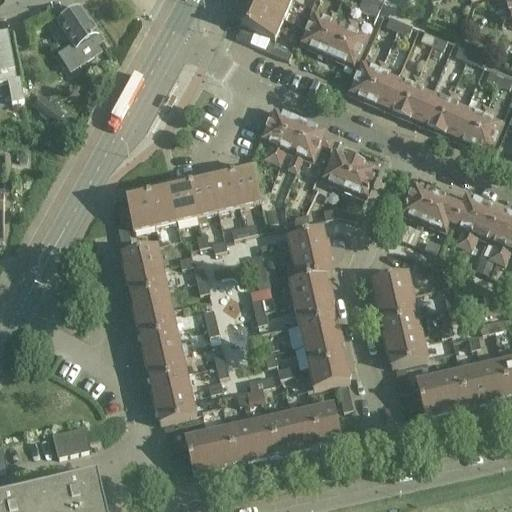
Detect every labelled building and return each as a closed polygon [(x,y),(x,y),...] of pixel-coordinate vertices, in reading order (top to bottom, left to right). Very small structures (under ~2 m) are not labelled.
[(252,0),(249,9),(283,24),(291,4),(281,0),(252,0)] [(358,14),(376,22),(385,1),(381,0),(363,0),(362,3),(358,14)] [(511,29),(511,33),(511,32),(511,0),(504,2),(508,19),(499,21),(501,31),(511,29)] [(240,30),(274,45),(283,24),(249,9),(240,30)] [(75,13),(56,26),(76,57),(62,66),(74,83),(106,63),(102,57),(107,53),(103,46),(81,14),(75,13)] [(299,50),(317,58),(331,28),(334,20),(330,18),(327,26),(313,20),(299,50)] [(385,32),(396,37),(400,28),(389,23),(385,32)] [(317,58),(335,65),(352,28),(347,26),(344,33),(331,28),(317,58)] [(335,65),(353,73),(366,43),(352,37),(356,29),(352,28),(335,65)] [(396,37),(408,41),(411,32),(400,28),(396,37)] [(420,47),(431,51),(435,42),(424,38),(420,47)] [(0,87),(8,86),(11,107),(24,104),(20,83),(16,84),(7,39),(0,40),(0,87)] [(431,51),(442,56),(446,47),(435,42),(431,51)] [(265,56),(277,61),(280,52),(269,47),(265,56)] [(277,61),(288,66),(292,57),(280,52),(277,61)] [(454,62),(466,66),(470,57),(458,53),(454,62)] [(466,66),(477,71),(481,62),(470,57),(466,66)] [(348,100),(366,108),(382,70),(378,68),(375,75),(361,70),(348,100)] [(366,108),(383,115),(396,85),(383,79),(386,71),(382,70),(366,108)] [(485,86),(497,90),(501,81),(489,77),(485,86)] [(497,90),(508,95),(511,86),(501,81),(497,90)] [(383,115),(401,123),(417,84),(413,83),(409,90),(396,85),(383,115)] [(401,123),(418,130),(431,100),(418,94),(421,86),(417,84),(401,123)] [(418,130),(435,137),(452,99),(447,98),(444,105),(431,100),(418,130)] [(435,137),(453,145),(466,115),(453,109),(456,101),(452,99),(435,137)] [(55,130),(64,119),(42,101),(34,112),(55,130)] [(453,145),(470,152),(486,114),(482,113),(479,120),(466,115),(453,145)] [(470,152),(488,160),(501,130),(487,124),(491,116),(486,114),(470,152)] [(264,165),(272,168),(291,123),(274,116),(261,146),(271,150),(264,165)] [(60,140),(70,146),(80,129),(70,123),(60,140)] [(285,156),(294,160),(295,160),(307,131),(291,123),(272,168),(279,171),(285,156)] [(288,175),(295,178),(302,163),(312,167),(319,151),(328,155),(332,145),(323,142),(324,138),(307,131),(295,160),(294,160),(288,175)] [(322,185),(343,195),(355,166),(334,156),(322,185)] [(343,195),(364,204),(377,175),(355,166),(343,195)] [(231,177),(239,213),(240,219),(248,217),(247,211),(261,208),(253,172),(231,177)] [(231,177),(210,182),(218,218),(239,213),(231,177)] [(189,187),(197,223),(198,229),(206,227),(205,221),(218,218),(210,182),(189,187)] [(168,191),(176,228),(197,223),(189,187),(168,191)] [(401,219),(423,228),(435,199),(414,190),(401,219)] [(146,196),(155,232),(176,228),(168,191),(146,196)] [(125,201),(133,237),(155,232),(146,196),(125,201)] [(423,228),(445,238),(457,208),(435,199),(423,228)] [(464,254),(483,209),(465,202),(452,231),(463,236),(457,251),(464,254)] [(487,246),(499,216),(483,209),(464,254),(471,257),(477,242),(487,246)] [(323,216),(325,226),(337,223),(335,214),(323,216)] [(497,268),(511,233),(511,221),(499,216),(487,246),(496,250),(490,265),(497,268)] [(295,223),(297,232),(309,230),(307,220),(295,223)] [(117,232),(120,244),(129,242),(127,230),(117,232)] [(243,232),(245,242),(257,239),(255,230),(243,232)] [(231,235),(233,245),(245,242),(243,232),(231,235)] [(392,242),(401,246),(405,236),(396,232),(392,242)] [(511,256),(511,233),(497,268),(504,271),(511,256)] [(292,267),(328,258),(323,236),(286,245),(292,267)] [(196,242),(199,254),(208,252),(205,240),(196,242)] [(120,244),(123,256),(132,253),(129,242),(120,244)] [(212,249),(214,259),(226,256),(224,246),(212,249)] [(424,255),(435,259),(439,250),(428,246),(424,255)] [(126,282),(162,274),(157,252),(121,260),(126,282)] [(325,281),(325,282),(333,280),(328,258),(292,267),(286,268),(288,279),(294,278),(296,287),(297,288),(325,281)] [(251,263),(254,275),(263,273),(260,261),(251,263)] [(179,265),(181,275),(193,272),(191,262),(179,265)] [(254,275),(257,287),(266,285),(263,273),(254,275)] [(131,303),(167,295),(162,274),(126,282),(131,303)] [(194,276),(196,288),(206,286),(203,274),(194,276)] [(376,309),(413,301),(408,279),(371,288),(376,309)] [(439,282),(442,294),(452,292),(449,280),(439,282)] [(288,312),(294,310),(330,302),(325,282),(325,281),(297,288),(296,287),(289,288),(291,299),(285,300),(288,312)] [(196,288),(199,300),(209,298),(206,286),(196,288)] [(136,324),(172,316),(167,295),(131,303),(136,324)] [(376,309),(381,331),(417,322),(413,301),(376,309)] [(444,303),(447,315),(456,313),(454,301),(444,303)] [(294,310),(298,331),(335,323),(330,302),(294,310)] [(252,307),(255,319),(264,317),(261,305),(252,307)] [(447,315),(450,327),(459,325),(456,313),(447,315)] [(140,345),(176,337),(172,316),(136,324),(140,345)] [(203,318),(206,330),(216,328),(213,316),(203,318)] [(255,319),(257,331),(267,329),(264,317),(255,319)] [(381,331),(386,352),(422,343),(417,322),(381,331)] [(298,331),(303,353),(339,344),(335,323),(298,331)] [(492,329),(494,338),(506,335),(504,326),(492,329)] [(206,330),(209,342),(218,340),(216,328),(206,330)] [(480,331),(482,341),(494,338),(492,329),(480,331)] [(439,335),(441,344),(453,341),(451,332),(439,335)] [(145,366),(181,358),(176,337),(140,345),(145,366)] [(468,344),(471,356),(480,354),(477,342),(468,344)] [(386,352),(391,374),(427,365),(422,343),(386,352)] [(303,353),(308,374),(344,365),(339,344),(303,353)] [(261,349),(264,361),(274,359),(271,347),(261,349)] [(145,366),(150,387),(186,379),(181,358),(145,366)] [(213,360),(216,372),(225,370),(223,358),(213,360)] [(264,361),(267,373),(276,371),(274,359),(264,361)] [(308,374),(313,396),(349,387),(344,365),(308,374)] [(511,365),(501,368),(509,404),(511,403),(511,365)] [(480,372),(488,409),(509,404),(501,368),(480,372)] [(216,372),(219,384),(228,382),(225,370),(216,372)] [(459,377),(467,413),(488,409),(480,372),(459,377)] [(277,376),(279,385),(291,382),(289,373),(277,376)] [(395,377),(398,389),(408,386),(405,374),(395,377)] [(438,382),(446,418),(467,413),(459,377),(438,382)] [(150,387),(155,408),(191,400),(186,379),(150,387)] [(416,387),(424,423),(446,418),(438,382),(416,387)] [(261,386),(263,395),(275,392),(273,383),(261,386)] [(249,388),(251,398),(263,395),(261,386),(249,388)] [(398,389),(401,401),(410,398),(408,386),(398,389)] [(208,391),(210,401),(222,398),(220,389),(208,391)] [(338,394),(340,406),(350,404),(347,392),(338,394)] [(237,401),(239,413),(249,411),(246,399),(237,401)] [(155,408),(160,430),(196,422),(191,400),(155,408)] [(340,406),(343,418),(353,416),(350,404),(340,406)] [(333,410),(311,415),(320,451),(342,446),(333,410)] [(311,415),(290,420),(299,456),(320,451),(311,415)] [(290,420),(269,425),(278,461),(299,456),(290,420)] [(269,425),(248,430),(256,466),(278,461),(269,425)] [(248,430),(227,434),(235,471),(256,466),(248,430)] [(164,434),(167,446),(176,443),(173,431),(164,434)] [(74,435),(80,458),(91,456),(85,433),(74,435)] [(227,434),(206,439),(214,475),(235,471),(227,434)] [(63,438),(69,461),(80,458),(74,435),(63,438)] [(52,440),(58,464),(69,461),(63,438),(52,440)] [(184,444),(192,480),(214,475),(206,439),(184,444)] [(167,446),(169,458),(179,455),(176,443),(167,446)] [(104,511),(101,498),(100,498),(98,489),(76,495),(76,494),(61,498),(19,508),(4,511),(0,511),(104,511)]
